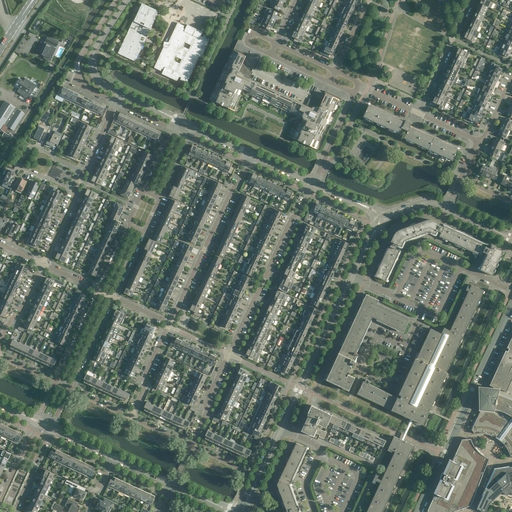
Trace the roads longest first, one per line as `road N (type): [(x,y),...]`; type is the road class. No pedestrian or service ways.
road 1 (residential): [(191,445),(313,183)]
road 2 (residential): [(169,323),(252,155)]
road 3 (tertiary): [(281,425),(352,276)]
road 4 (residential): [(418,112),(469,0)]
road 5 (unclassified): [(406,347),(374,338),(364,361),(382,379),(393,376),(403,353)]
